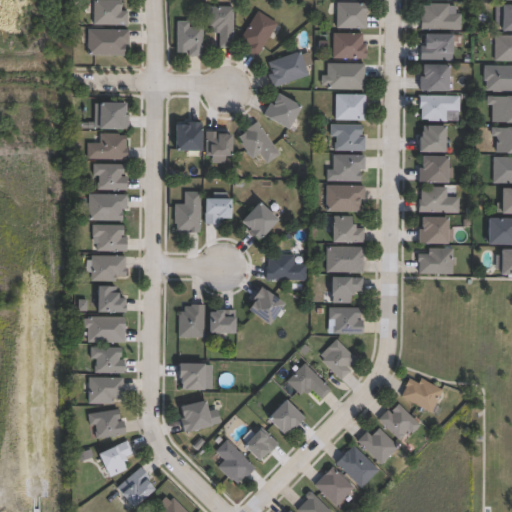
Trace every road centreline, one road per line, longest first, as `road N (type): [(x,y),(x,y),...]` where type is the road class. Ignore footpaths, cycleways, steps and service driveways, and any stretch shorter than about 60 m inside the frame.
road 1 (residential): [(248,511),(361,395),(385,353),(388,0)]
road 2 (residential): [(151,0),(149,426),(162,457),(221,511)]
road 3 (residential): [(76,81),(220,87)]
